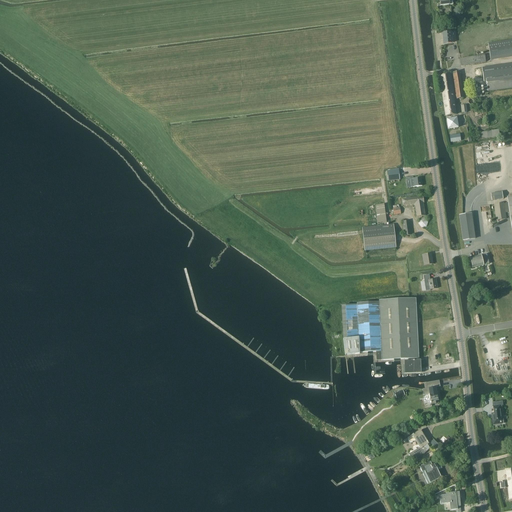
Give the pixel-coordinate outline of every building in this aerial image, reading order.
[(444,43),(452,43),(451,31),(443,32),(444,43)] [(511,40),(488,44),(490,59),(511,55),(511,40)] [(461,66),(486,62),(485,55),(460,58),(461,66)] [(511,63),(482,67),(484,81),(486,81),(488,91),(511,87),(511,63)] [(456,99),(464,98),(460,72),(452,73),(456,99)] [(445,116),(456,114),(450,74),(440,75),(445,116)] [(448,129),(458,127),(456,118),(447,119),(448,129)] [(478,139),(500,136),(499,130),(477,132),(478,139)] [(460,134),(450,135),(451,142),(461,141),(460,134)] [(388,171),(387,171),(388,180),(388,181),(400,180),(399,169),(388,171)] [(413,179),(410,180),(411,187),(414,187),(422,186),(421,178),(413,179)] [(492,200),(503,199),(502,192),(491,194),(492,200)] [(416,217),(426,216),(424,203),(423,197),(402,200),(403,206),(413,204),(414,205),(416,217)] [(387,222),(385,203),(376,204),(378,223),(387,222)] [(509,212),(508,203),(504,204),(504,203),(494,204),(495,212),(494,212),(494,214),(495,214),(496,220),(506,219),(505,213),(509,212)] [(394,215),(401,214),(400,207),(399,207),(399,205),(393,206),(393,208),(394,215)] [(472,214),(459,215),(463,241),(475,239),(472,214)] [(419,218),(420,227),(428,226),(427,217),(419,218)] [(404,236),(411,235),(410,221),(402,222),(404,236)] [(396,248),(393,225),(380,226),(362,228),(364,251),(396,248)] [(431,254),(423,255),(424,255),(426,265),(425,265),(433,264),(431,254)] [(473,268),(489,264),(486,254),(470,258),(473,268)] [(424,275),(425,281),(426,291),(425,291),(431,290),(430,290),(437,288),(436,279),(430,280),(429,274),(424,275)] [(357,305),(342,306),(344,343),(345,355),(360,354),(360,352),(365,352),(376,352),(376,357),(376,358),(377,359),(378,360),(379,360),(419,358),(416,298),(410,299),(379,301),(379,302),(357,303),(357,305)] [(404,373),(421,373),(420,360),(404,361),(404,373)] [(307,374),(307,381),(330,382),(330,375),(307,374)] [(425,389),(423,390),(424,395),(430,394),(431,404),(435,403),(435,402),(436,402),(435,401),(438,401),(438,397),(439,397),(438,392),(437,392),(437,390),(436,391),(435,387),(440,387),(439,381),(439,380),(424,383),(424,384),(425,389)] [(494,417),(492,417),(493,422),(495,422),(497,422),(497,423),(497,424),(504,423),(503,418),(502,418),(501,414),(503,414),(501,405),(493,406),(494,413),(493,413),(493,415),(494,417)] [(402,436),(400,438),(402,442),(404,440),(408,438),(410,442),(416,441),(419,445),(420,447),(421,448),(409,455),(413,460),(425,453),(429,448),(427,445),(428,444),(426,439),(425,437),(423,435),(420,430),(414,434),(412,431),(412,430),(402,436)] [(428,484),(441,478),(436,467),(438,467),(436,463),(432,465),(430,462),(419,467),(428,484)] [(507,482),(502,482),(502,485),(503,488),(508,487),(510,500),(511,499),(511,468),(506,469),(507,476),(507,482)] [(456,511),(461,511),(459,492),(446,493),(446,494),(439,495),(440,504),(451,503),(451,510),(456,510),(456,511)]
